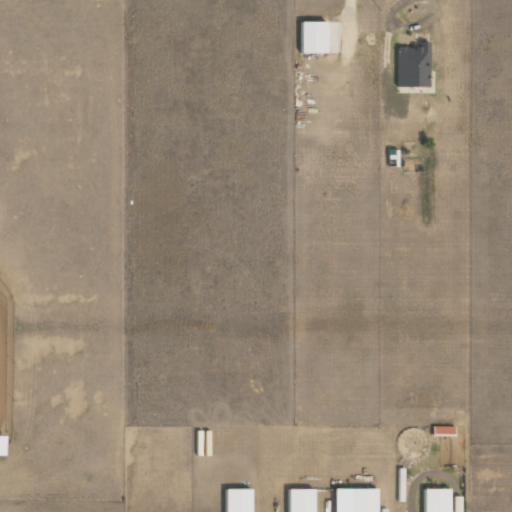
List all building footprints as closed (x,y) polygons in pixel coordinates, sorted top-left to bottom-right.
[(298,22),(298,54),(324,53),(324,22),(298,22)] [(429,87),(428,42),(418,42),(418,47),(395,48),(397,87),(429,87)] [(453,427),(432,427),(432,436),(453,435),(453,427)] [(222,511),(248,511),(248,489),(222,489),(222,511)] [(311,511),(312,490),(286,489),(285,511),(311,511)] [(374,511),(375,489),(349,489),(348,511),(374,511)] [(420,511),(446,511),(447,489),(421,489),(420,511)] [(451,511),(459,511),(460,496),(452,496),(451,511)]
